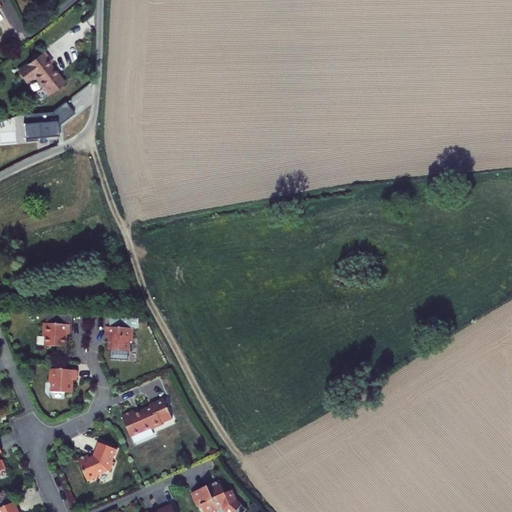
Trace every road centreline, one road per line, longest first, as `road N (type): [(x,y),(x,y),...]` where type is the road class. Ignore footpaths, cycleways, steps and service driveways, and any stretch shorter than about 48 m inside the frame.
road 1 (track): [(250,477),(151,306),(90,127)]
road 2 (residential): [(0,176),(72,144),(90,127),(99,0)]
road 3 (track): [(72,144),(79,169),(72,211),(0,227)]
road 4 (residential): [(88,359),(101,394),(91,418),(30,443)]
